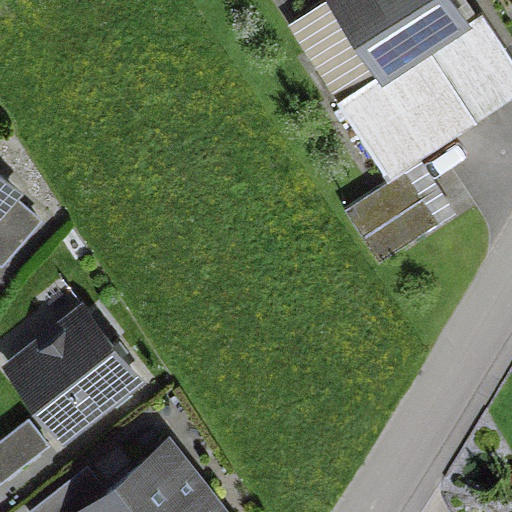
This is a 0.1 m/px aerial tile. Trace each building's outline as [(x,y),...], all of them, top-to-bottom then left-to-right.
[(337,97),(333,100),(379,171),(511,84),(511,67),(476,12),(459,23),(444,0),(317,0),(288,19),(337,97)] [(384,178),(338,208),(373,262),(436,220),(401,167),(384,178)] [(6,368),(56,431),(129,374),(79,310),(6,368)] [(160,445),(74,511),(173,511),(197,494),(160,445)] [(211,511),(197,494),(173,511),(211,511)]
